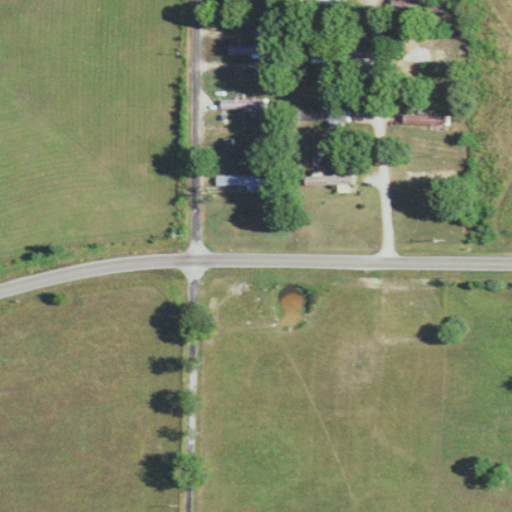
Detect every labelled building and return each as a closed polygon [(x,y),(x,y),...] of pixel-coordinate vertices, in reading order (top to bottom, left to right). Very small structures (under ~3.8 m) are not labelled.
[(238,0),(229,0),(230,24),(239,24),(238,0)] [(395,12),(444,12),(444,1),(395,1),(395,12)] [(444,59),(444,50),(420,50),(420,44),(413,44),(413,52),(401,52),(401,59),(444,59)] [(278,45),(235,45),(235,54),(278,54),(278,45)] [(316,64),(347,64),(347,55),(316,55),(316,64)] [(226,108),(270,108),(270,98),(226,98),(226,108)] [(352,121),(352,109),(302,109),(302,121),(352,121)] [(448,124),(448,115),(406,114),(406,124),(448,124)] [(406,180),(455,180),(455,169),(406,169),(406,180)] [(273,185),(273,174),(220,174),(220,185),(273,185)] [(355,174),(308,174),(308,184),(355,184),(355,174)]
